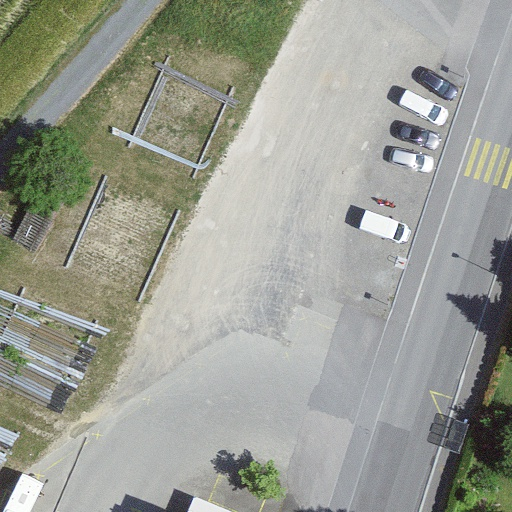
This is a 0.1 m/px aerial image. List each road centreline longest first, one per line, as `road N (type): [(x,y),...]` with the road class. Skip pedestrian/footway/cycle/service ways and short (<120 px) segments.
road 1 (secondary): [(511,132),(390,511)]
road 2 (track): [(151,0),(0,172)]
